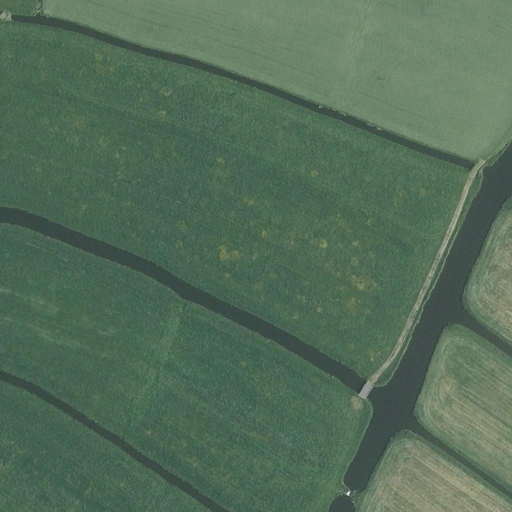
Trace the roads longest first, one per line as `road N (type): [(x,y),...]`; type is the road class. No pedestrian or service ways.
road 1 (track): [(469,181),(392,357),(360,399),(302,511)]
road 2 (track): [(491,511),(477,502),(358,499),(341,488),(268,476)]
